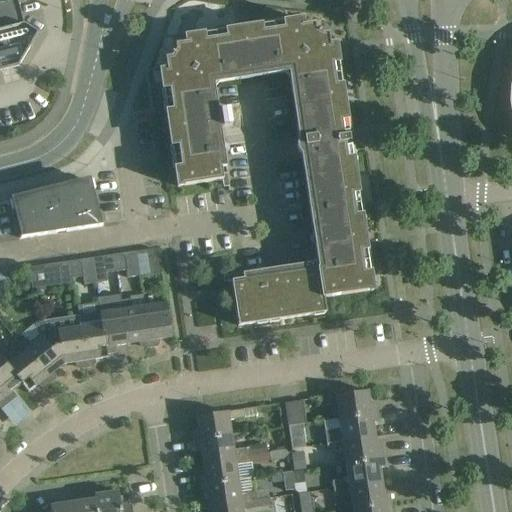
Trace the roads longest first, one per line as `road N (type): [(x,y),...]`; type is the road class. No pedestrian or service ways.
road 1 (residential): [(150,394),(401,351)]
road 2 (residential): [(0,483),(78,424),(150,394)]
road 3 (tertiary): [(495,511),(467,340)]
road 4 (residential): [(431,511),(401,351)]
road 5 (residential): [(138,236),(111,121),(80,110)]
road 6 (tertiary): [(467,340),(446,198)]
road 7 (residential): [(0,256),(138,236)]
road 8 (residential): [(138,236),(267,215)]
road 9 (tertiary): [(408,0),(420,92),(435,126)]
road 10 (tertiary): [(435,126),(447,93),(445,0)]
